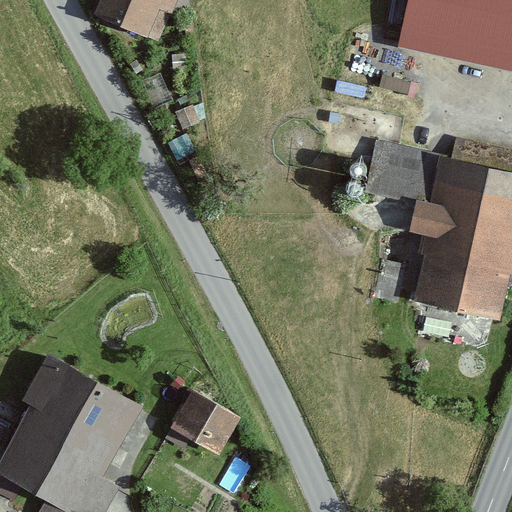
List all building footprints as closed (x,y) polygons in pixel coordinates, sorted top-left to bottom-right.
[(104,0),(98,14),(157,39),(173,0),(104,0)] [(511,0),(396,0),(387,49),(511,74),(511,0)] [(421,240),(409,299),(491,316),(511,214),(511,179),(436,163),(427,205),(405,201),(399,229),(421,240)] [(24,400),(0,442),(0,477),(40,499),(33,511),(96,511),(112,483),(96,475),(135,404),(39,351),(15,395),(24,400)] [(184,388),(164,429),(215,455),(236,414),(184,388)] [(0,484),(0,511),(19,511),(26,497),(0,484)]
